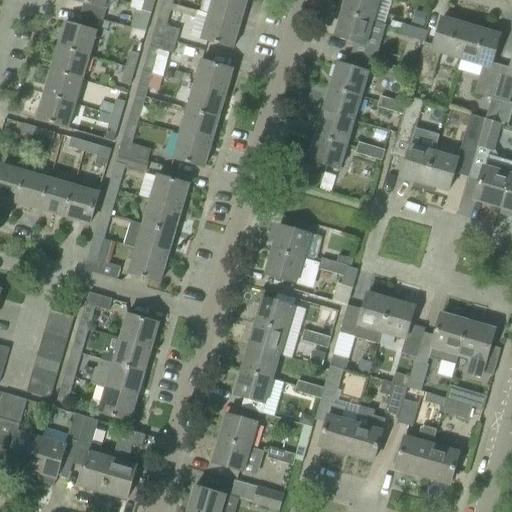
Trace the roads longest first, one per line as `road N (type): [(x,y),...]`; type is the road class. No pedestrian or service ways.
road 1 (residential): [(511,302),(368,260),(384,200),(511,237)]
road 2 (residential): [(209,320),(305,0)]
road 3 (residential): [(209,320),(0,256)]
road 4 (residential): [(152,511),(209,320)]
